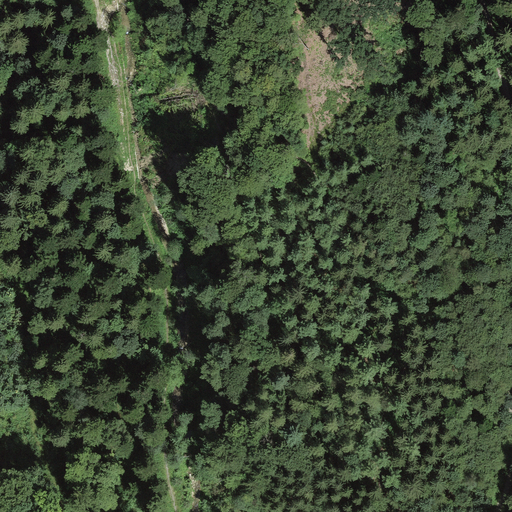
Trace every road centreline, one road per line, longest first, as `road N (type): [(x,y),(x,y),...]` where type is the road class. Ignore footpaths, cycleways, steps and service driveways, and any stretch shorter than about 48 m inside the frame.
road 1 (track): [(205,0),(206,93),(232,199),(262,253),(308,446)]
road 2 (track): [(15,0),(41,207),(23,300),(39,443)]
road 3 (track): [(308,446),(340,360),(366,334),(398,312),(511,278)]
road 4 (track): [(475,0),(511,125)]
